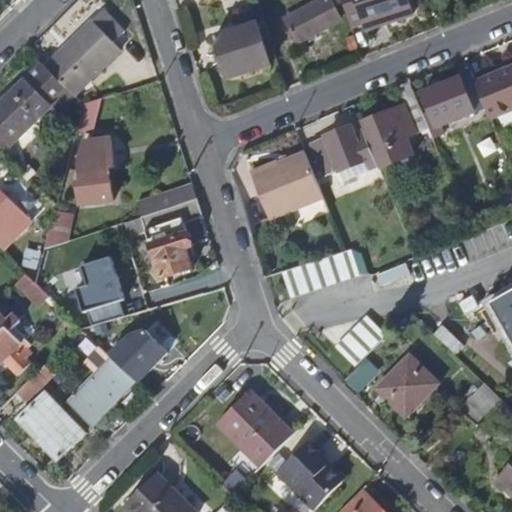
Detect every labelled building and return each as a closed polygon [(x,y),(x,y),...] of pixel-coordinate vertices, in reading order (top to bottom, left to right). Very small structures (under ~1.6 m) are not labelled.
[(364,26),(410,12),(406,0),(344,0),(352,26),(363,23),(364,26)] [(300,43),(343,29),(334,2),(291,16),(300,43)] [(102,11),(46,65),(75,94),(120,50),(110,40),(120,29),(102,11)] [(270,66),(257,23),(214,36),(228,79),(270,66)] [(44,63),(0,105),(0,133),(12,146),(51,108),(48,105),(58,96),(68,107),(78,97),(75,94),(46,65),(44,63)] [(511,69),(477,84),(488,108),(493,122),(511,113),(511,69)] [(425,90),(432,108),(436,119),(438,118),(441,126),(488,108),(477,84),(473,72),(425,90)] [(398,87),(408,114),(413,111),(421,132),(431,128),(424,111),(413,81),(398,87)] [(86,105),(80,130),(92,133),(100,100),(86,104),(86,105)] [(424,111),(431,128),(435,137),(444,134),(441,126),(438,118),(436,119),(432,108),(424,111)] [(344,109),(304,129),(310,141),(350,121),(344,109)] [(376,157),(381,169),(402,160),(396,145),(409,140),(397,109),(363,122),(366,130),(376,157)] [(352,126),(310,143),(323,173),(338,167),(341,172),(366,161),(376,157),(366,130),(355,134),(352,126)] [(86,141),(82,159),(86,182),(82,182),(86,205),(117,200),(112,166),(117,165),(113,137),(86,141)] [(251,173),(271,220),(323,198),(303,153),(277,164),(276,163),(251,173)] [(142,218),(198,200),(193,185),(137,202),(142,218)] [(0,186),(0,243),(6,250),(22,233),(19,230),(31,216),(0,186)] [(142,218),(162,278),(193,268),(186,249),(193,247),(184,221),(203,215),(198,200),(142,218)] [(58,211),(53,228),(63,226),(58,244),(73,240),(82,203),(58,211)] [(284,272),(293,297),(359,275),(360,274),(352,250),(347,251),(284,272)] [(90,310),(95,326),(128,316),(123,301),(128,299),(115,256),(86,265),(91,284),(80,288),(87,312),(90,310)] [(511,292),(492,304),(511,339),(511,292)] [(0,359),(3,357),(18,372),(28,362),(24,357),(30,352),(23,346),(30,340),(15,324),(20,319),(12,311),(7,316),(0,308),(0,359)] [(369,318),(339,350),(358,367),(388,336),(369,318)] [(134,334),(112,356),(137,381),(139,383),(169,353),(147,331),(134,334)] [(412,355),(380,389),(409,417),(442,383),(412,355)] [(112,356),(67,400),(91,426),(137,381),(112,356)] [(368,361),(347,382),(359,393),(380,372),(368,361)] [(46,364),(7,406),(18,417),(58,374),(46,364)] [(460,409),(477,426),(502,399),(486,383),(460,409)] [(88,434),(46,392),(21,417),(62,459),(88,434)] [(267,414),(270,411),(251,392),(218,426),(262,469),(292,439),(267,414)] [(295,436),(270,411),(267,414),(292,439),(295,436)] [(322,455),(309,443),(279,474),(317,511),(343,484),(343,476),(334,467),(328,467),(319,458),(322,455)] [(334,467),(322,455),(319,458),(328,467),(334,467)] [(511,469),(501,481),(511,491),(511,469)] [(130,508),(134,511),(195,511),(161,477),(130,508)] [(342,511),(386,511),(364,490),(342,511)]
